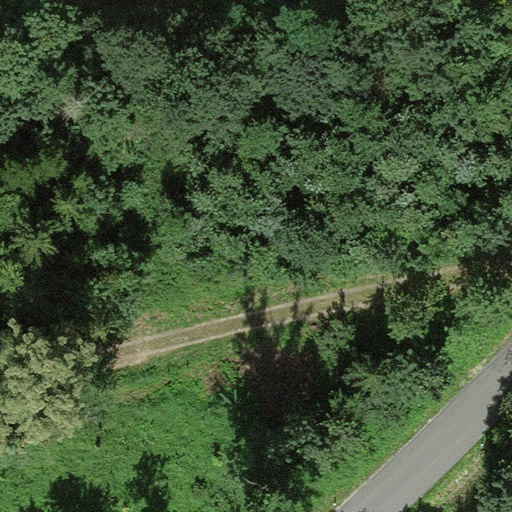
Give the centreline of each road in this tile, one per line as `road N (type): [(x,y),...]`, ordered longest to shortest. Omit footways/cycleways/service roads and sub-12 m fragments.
road 1 (track): [(0,381),(511,277)]
road 2 (unclassified): [(511,387),(382,511)]
